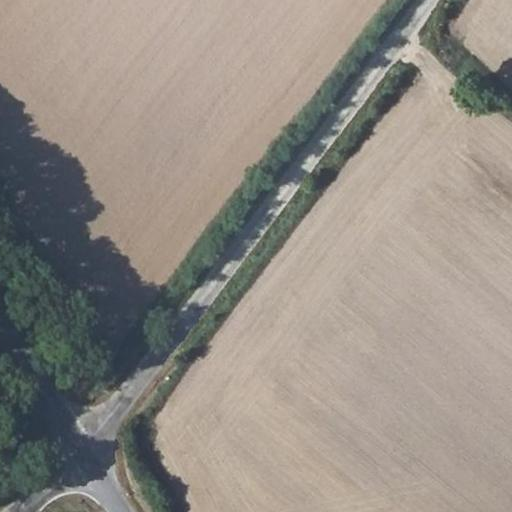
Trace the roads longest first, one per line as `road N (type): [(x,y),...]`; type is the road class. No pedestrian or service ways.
road 1 (unclassified): [(429,0),(83,453)]
road 2 (unclassified): [(83,453),(0,324)]
